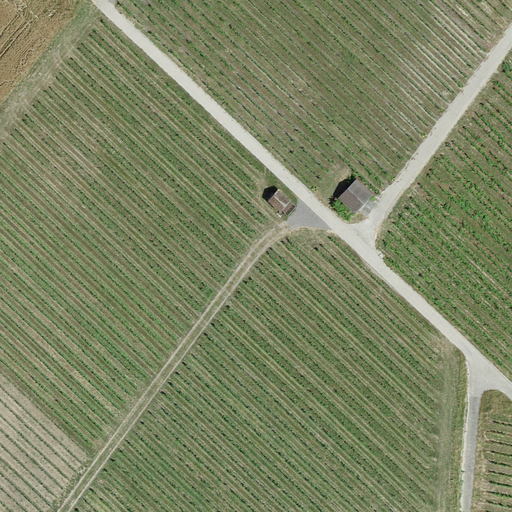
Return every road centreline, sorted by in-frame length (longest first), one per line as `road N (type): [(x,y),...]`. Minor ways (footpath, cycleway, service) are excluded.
road 1 (track): [(511,37),(359,242),(104,0)]
road 2 (track): [(325,210),(272,232),(64,511)]
road 3 (track): [(359,242),(511,386)]
road 4 (track): [(477,355),(468,511)]
